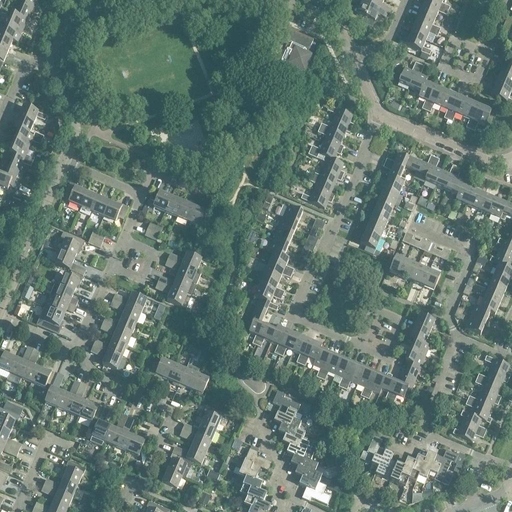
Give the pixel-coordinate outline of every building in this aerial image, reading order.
[(24,0),(17,17),(27,21),(36,0),(24,0)] [(380,0),(362,0),(361,4),(389,16),(391,11),(381,7),(383,1),(380,0)] [(425,0),(424,2),(448,12),(450,8),(441,4),(443,0),(425,0)] [(420,13),(435,20),(438,13),(446,16),(448,12),(424,2),(420,13)] [(389,16),(361,4),(356,15),(363,18),(361,23),(372,28),(377,16),(387,20),(389,16)] [(415,24),(438,34),(440,30),(432,26),(435,20),(420,13),(415,24)] [(27,21),(17,17),(12,15),(7,26),(22,32),(27,21)] [(410,35),(425,42),(428,35),(437,38),(438,34),(415,24),(410,35)] [(2,37),(13,42),(12,42),(17,44),(22,32),(7,26),(2,37)] [(276,59),(269,73),(295,84),(301,71),(305,73),(313,56),(308,54),(314,41),(288,30),(282,44),(286,45),(279,61),(276,59)] [(13,42),(2,37),(0,35),(0,49),(8,53),(12,42),(13,42)] [(425,42),(410,35),(405,46),(420,53),(427,56),(429,56),(431,52),(423,49),(425,42)] [(410,89),(420,66),(415,64),(412,72),(405,69),(398,84),(410,89)] [(420,94),(425,84),(427,79),(420,76),(424,67),(420,66),(410,89),(420,94)] [(500,75),(495,86),(511,93),(511,89),(511,80),(505,77),(500,75)] [(425,84),(420,94),(418,99),(425,102),(421,110),(426,112),(436,88),(425,84)] [(511,93),(495,86),(490,98),(511,106),(511,101),(508,100),(511,93)] [(447,93),(436,88),(426,112),(430,114),(433,105),(440,108),(447,93)] [(458,98),(447,93),(440,108),(447,111),(444,119),(448,121),(458,98)] [(348,97),(346,102),(357,107),(359,102),(348,97)] [(463,118),(469,103),(458,98),(448,121),(452,123),(456,115),(463,118)] [(480,107),(469,103),(463,118),(469,121),(466,129),(470,131),(480,107)] [(33,125),(36,118),(45,122),(47,117),(23,107),(18,118),(33,125)] [(332,122),(351,130),(353,126),(349,124),(352,117),(329,107),(327,111),(335,115),(332,122)] [(480,107),(470,131),(474,132),(478,124),(485,127),(491,112),(480,107)] [(18,132),(29,136),(33,125),(18,118),(13,130),(18,132)] [(351,130),(332,122),(329,129),(321,125),(319,129),(343,139),(346,132),(349,134),(351,130)] [(323,144),(342,152),(344,148),(340,146),(343,139),(319,129),(317,133),(326,137),(323,144)] [(18,132),(14,143),(29,149),(32,142),(40,146),(42,142),(33,138),(29,136),(18,132)] [(42,142),(44,137),(35,134),(33,138),(42,142)] [(34,161),(34,159),(26,156),(29,149),(14,143),(9,154),(14,156),(32,164),(34,161)] [(312,147),(310,151),(318,155),(324,157),(333,161),(336,155),(340,156),(342,152),(323,144),(320,151),(312,147)] [(403,172),(405,168),(409,158),(403,155),(402,158),(398,156),(395,163),(386,160),(385,164),(403,172)] [(14,156),(4,177),(15,182),(22,164),(31,168),(32,164),(14,156)] [(333,161),(324,157),(322,162),(326,163),(323,170),(342,178),(344,174),(340,172),(343,165),(333,161)] [(427,177),(435,159),(430,157),(427,165),(409,158),(405,168),(427,177)] [(435,159),(427,177),(425,182),(436,187),(442,172),(435,169),(439,161),(435,159)] [(388,179),(403,185),(405,181),(400,179),(403,172),(385,164),(383,168),(391,172),(388,179)] [(436,187),(447,192),(457,168),(452,166),(449,175),(442,172),(436,187)] [(458,196),(462,186),(465,181),(457,178),(461,170),(457,168),(447,192),(458,196)] [(310,177),(334,188),(337,181),(340,182),(342,178),(323,170),(320,177),(312,173),(310,177)] [(4,177),(0,176),(0,175),(0,188),(7,191),(9,187),(12,188),(15,182),(4,177)] [(314,192),(333,200),(335,196),(331,194),(334,188),(310,177),(308,182),(317,185),(314,192)] [(399,196),(403,185),(388,179),(383,190),(399,196)] [(68,203),(80,208),(86,194),(80,191),(81,189),(70,184),(65,196),(70,198),(68,203)] [(462,186),(458,196),(455,201),(467,206),(473,191),(462,186)] [(165,213),(171,198),(164,195),(165,193),(154,189),(149,201),(155,203),(153,208),(165,213)] [(394,207),(399,196),(383,190),(379,201),(394,207)] [(467,206),(478,211),(484,196),(473,191),(467,206)] [(333,200),(314,192),(311,199),(303,195),(301,200),(324,210),(327,203),(331,204),(333,200)] [(86,194),(80,208),(92,213),(99,196),(94,194),(93,197),(86,194)] [(99,196),(92,213),(103,218),(109,204),(103,201),(104,198),(99,196)] [(478,211),(489,216),(495,200),(484,196),(478,211)] [(176,218),(183,201),(179,199),(178,201),(171,198),(165,213),(176,218)] [(489,216),(500,220),(506,205),(495,200),(489,216)] [(188,223),(194,208),(187,205),(188,203),(183,201),(176,218),(188,223)] [(389,219),(394,207),(379,201),(374,212),(389,219)] [(116,206),(109,204),(103,218),(115,223),(117,218),(123,221),(128,209),(117,204),(116,206)] [(417,209),(425,212),(427,207),(420,204),(417,209)] [(500,220),(504,222),(506,217),(511,219),(511,207),(506,205),(500,220)] [(287,207),(282,218),(298,225),(302,214),(287,207)] [(194,208),(188,223),(200,228),(202,223),(208,226),(213,214),(202,209),(201,211),(194,208)] [(384,230),(389,219),(374,212),(369,223),(384,230)] [(278,229),(293,236),(298,225),(282,218),(278,229)] [(380,241),(384,230),(369,223),(364,234),(380,241)] [(159,236),(162,230),(150,225),(147,231),(159,236)] [(273,240),(288,247),(293,236),(278,229),(273,240)] [(147,231),(144,237),(156,242),(159,236),(147,231)] [(93,232),(90,238),(102,243),(105,237),(93,232)] [(360,245),(365,248),(375,252),(375,251),(380,241),(364,234),(360,245)] [(60,253),(74,260),(77,253),(79,254),(84,243),(72,238),(70,243),(65,241),(60,253)] [(90,238),(88,244),(100,249),(102,243),(90,238)] [(273,254),(283,258),(284,258),(288,247),(273,240),(268,252),(273,254)] [(511,245),(508,244),(499,240),(497,244),(501,246),(498,253),(511,258),(511,245)] [(54,265),(71,272),(83,277),(86,271),(72,265),(74,260),(60,253),(54,265)] [(498,266),(509,270),(511,263),(511,258),(498,253),(495,259),(491,258),(489,262),(498,266)] [(283,258),(273,254),(268,265),(292,275),(294,271),(286,267),(289,260),(284,258),(283,258)] [(167,261),(196,273),(201,261),(186,255),(184,261),(170,255),(167,261)] [(400,277),(406,262),(395,257),(389,272),(400,277)] [(167,261),(165,267),(179,273),(176,278),(191,285),(196,287),(201,275),(196,273),(167,261)] [(400,277),(411,282),(417,267),(406,262),(400,277)] [(290,279),(292,275),(268,265),(264,276),(279,282),(282,276),(290,279)] [(509,270),(498,266),(493,277),(508,284),(511,275),(511,271),(509,270)] [(411,282),(422,287),(429,272),(417,267),(411,282)] [(64,276),(59,287),(74,294),(77,287),(79,288),(83,277),(71,272),(69,278),(64,276)] [(422,287),(433,292),(440,276),(429,272),(422,287)] [(276,289),(279,282),(264,276),(259,287),(283,297),(284,293),(276,289)] [(504,294),(508,284),(493,277),(489,288),(504,294)] [(160,278),(158,284),(186,296),(191,298),(196,287),(191,285),(176,278),(174,284),(160,278)] [(158,284),(155,290),(169,296),(166,302),(181,308),(186,310),(191,298),(186,296),(158,284)] [(54,285),(49,297),(54,299),(75,308),(78,302),(71,299),(74,294),(59,287),(54,285)] [(259,300),(269,305),(270,304),(272,298),(281,301),(283,297),(259,287),(254,298),(259,300)] [(499,305),(504,294),(489,288),(484,299),(499,305)] [(112,301),(141,314),(146,302),(131,296),(129,301),(115,295),(112,301)] [(54,299),(49,310),(64,317),(66,311),(73,314),(75,308),(54,299)] [(479,310),(489,314),(489,315),(494,317),(499,305),(484,299),(479,310)] [(269,305),(259,300),(250,322),(260,326),(268,309),(276,312),(278,308),(270,304),(269,305)] [(136,325),(141,314),(112,301),(110,307),(124,313),(121,319),(136,325)] [(198,319),(202,309),(192,305),(188,315),(198,319)] [(37,326),(58,335),(63,324),(61,323),(64,317),(49,310),(45,308),(37,326)] [(489,314),(479,310),(474,308),(469,319),(485,326),(489,315),(489,314)] [(434,323),(419,316),(414,328),(429,334),(434,323)] [(131,337),(136,325),(121,319),(119,324),(105,318),(103,324),(131,337)] [(485,326),(469,319),(465,330),(480,337),(485,326)] [(252,345),(256,347),(264,328),(260,326),(250,322),(247,328),(250,330),(248,334),(255,337),(252,345)] [(126,348),(131,337),(103,324),(100,330),(114,336),(112,342),(126,348)] [(264,340),(271,343),(277,328),(273,326),(271,331),(264,328),(256,347),(260,349),(264,340)] [(274,354),(278,356),(288,333),(277,328),(271,343),(277,346),(274,354)] [(414,341),(425,345),(429,334),(414,328),(409,339),(414,341)] [(286,350),(293,353),(299,337),(288,333),(278,356),(282,358),(286,350)] [(296,364),(300,366),(310,342),(299,337),(293,353),(299,356),(296,364)] [(122,360),(126,348),(112,342),(109,347),(95,341),(93,347),(122,360)] [(425,345),(414,341),(409,352),(425,359),(430,347),(425,345)] [(315,362),(319,352),(320,352),(322,347),(310,342),(300,366),(304,367),(308,359),(315,362)] [(93,347),(90,353),(104,359),(102,365),(116,371),(121,373),(126,362),(122,360),(93,347)] [(16,360),(10,375),(21,379),(33,351),(27,348),(21,362),(16,360)] [(0,370),(10,375),(16,360),(9,357),(10,355),(0,350),(0,370)] [(33,351),(21,379),(32,384),(39,370),(33,367),(39,353),(33,351)] [(319,352),(315,362),(312,367),(319,370),(316,378),(320,380),(330,357),(320,352),(319,352)] [(405,363),(410,365),(420,370),(425,359),(409,352),(405,363)] [(328,374),(335,377),(341,361),(330,357),(320,380),(324,382),(328,374)] [(484,362),(492,365),(489,372),(508,380),(510,376),(507,375),(510,368),(486,358),(484,362)] [(167,381),(174,366),(162,361),(160,366),(154,363),(149,375),(160,380),(161,378),(167,381)] [(338,388),(342,390),(352,366),(341,361),(335,377),(341,379),(338,388)] [(400,387),(411,391),(420,370),(410,365),(400,387)] [(185,371),(174,366),(167,381),(174,384),(173,386),(178,388),(185,371)] [(350,383),(357,386),(363,371),(352,366),(342,390),(346,391),(350,383)] [(46,385),(52,387),(57,375),(47,370),(46,373),(39,370),(32,384),(44,389),(46,385)] [(197,376),(185,371),(178,388),(183,390),(184,388),(190,390),(197,376)] [(360,397),(364,399),(374,376),(363,371),(357,386),(364,389),(360,397)] [(507,385),(508,380),(489,372),(486,379),(478,376),(476,380),(500,390),(503,383),(507,385)] [(45,404),(57,409),(63,394),(57,392),(63,378),(57,375),(52,387),(45,404)] [(385,380),(381,390),(381,391),(388,393),(384,402),(388,403),(396,385),(390,382),(392,377),(387,375),(385,380)] [(197,376),(190,390),(197,393),(196,396),(201,398),(208,381),(197,376)] [(381,391),(381,390),(385,380),(374,376),(364,399),(368,401),(372,392),(379,395),(381,391)] [(497,397),(500,390),(476,380),(475,384),(483,388),(480,394),(499,402),(501,398),(497,397)] [(63,394),(57,409),(68,413),(80,385),(74,382),(68,396),(63,394)] [(80,385),(68,413),(79,418),(86,404),(80,401),(86,387),(80,385)] [(396,385),(388,403),(393,405),(396,397),(403,400),(405,396),(408,397),(411,391),(400,387),(396,385)] [(428,388),(425,395),(430,398),(433,390),(428,388)] [(277,415),(285,418),(288,411),(296,414),(299,406),(283,399),(285,396),(277,393),(272,404),(280,408),(277,415)] [(497,407),(499,402),(480,394),(477,401),(469,398),(467,402),(490,412),(493,405),(497,407)] [(481,421),(489,425),(491,420),(488,419),(490,412),(467,402),(465,406),(473,410),(471,416),(481,421)] [(93,419),(99,421),(104,409),(93,404),(93,407),(86,404),(79,418),(91,423),(93,419)] [(204,419),(201,426),(215,432),(221,420),(216,418),(218,412),(206,407),(201,418),(204,419)] [(101,447),(103,443),(110,428),(104,426),(110,412),(104,409),(99,421),(90,442),(101,447)] [(281,426),(289,429),(293,421),(296,414),(288,411),(285,418),(277,415),(274,422),(281,426)] [(486,431),(478,428),(481,421),(471,416),(462,412),(460,417),(464,418),(461,425),(484,435),(486,431)] [(0,416),(0,430),(10,435),(13,428),(15,429),(20,418),(8,413),(5,419),(0,416)] [(115,430),(110,428),(103,443),(115,448),(127,419),(121,416),(115,430)] [(126,452),(133,438),(127,435),(133,421),(127,419),(115,448),(126,452)] [(293,421),(289,429),(281,426),(278,433),(285,436),(294,440),(297,432),(300,424),(293,421)] [(215,432),(201,426),(198,431),(184,425),(182,431),(211,443),(215,432)] [(483,440),(484,435),(461,425),(458,432),(454,430),(452,435),(471,443),(474,436),(483,440)] [(0,430),(0,444),(19,452),(21,446),(7,440),(10,435),(0,430)] [(191,449),(206,455),(211,443),(182,431),(179,437),(193,443),(191,449)] [(297,432),(294,440),(285,436),(282,443),(289,447),(298,450),(301,442),(305,435),(297,432)] [(139,441),(133,438),(126,452),(138,458),(140,453),(146,455),(151,443),(140,438),(139,441)] [(371,465),(374,457),(381,460),(385,452),(378,449),(382,442),(373,438),(366,454),(363,453),(359,460),(371,465)] [(301,442),(298,450),(289,447),(286,454),(294,457),(302,461),(306,453),(309,445),(301,442)] [(0,444),(0,457),(2,452),(16,458),(19,452),(0,444)] [(234,447),(232,455),(239,457),(241,448),(234,447)] [(172,454),(193,463),(201,467),(206,455),(191,449),(189,454),(175,448),(172,454)] [(244,462),(252,465),(249,473),(257,476),(260,469),(268,472),(271,464),(255,457),(257,454),(249,450),(244,462)] [(381,460),(374,457),(371,465),(378,468),(386,472),(390,463),(393,456),(385,452),(381,460)] [(436,456),(432,465),(439,468),(436,476),(434,481),(446,486),(451,476),(446,474),(451,463),(454,464),(457,457),(446,452),(442,459),(436,456)] [(306,453),(302,461),(294,457),(290,464),(298,468),(306,471),(310,463),(313,456),(306,453)] [(439,468),(432,465),(436,456),(428,453),(424,460),(421,469),(429,473),(436,476),(439,468)] [(185,481),(193,463),(172,454),(167,465),(170,466),(167,473),(181,479),(185,481)] [(0,457),(0,471),(9,475),(12,469),(0,464),(0,457)] [(429,473),(421,469),(424,460),(417,457),(414,465),(410,473),(419,477),(426,480),(429,473)] [(209,461),(204,468),(214,475),(220,468),(209,461)] [(400,477),(408,481),(415,484),(419,477),(410,473),(414,465),(407,461),(404,469),(400,477)] [(244,462),(238,477),(245,480),(254,484),(254,483),(257,476),(249,473),(252,465),(244,462)] [(62,481),(77,488),(82,476),(77,474),(80,468),(68,463),(63,474),(65,475),(62,481)] [(310,463),(306,471),(298,468),(294,475),(302,478),(311,482),(314,474),(317,466),(310,463)] [(390,463),(386,472),(378,468),(375,475),(390,482),(397,466),(390,463)] [(390,482),(405,488),(408,481),(400,477),(404,469),(397,466),(390,482)] [(0,471),(0,490),(2,485),(4,486),(9,475),(0,471)] [(167,473),(164,480),(162,479),(157,490),(169,495),(171,489),(176,491),(181,479),(167,473)] [(315,492),(318,484),(321,477),(314,474),(311,482),(302,478),(299,485),(306,489),(315,492)] [(242,487),(239,495),(246,498),(250,490),(259,493),(262,486),(254,483),(254,484),(245,480),(238,477),(235,484),(242,487)] [(46,481),(43,487),(72,499),(77,488),(62,481),(60,487),(46,481)] [(309,503),(310,499),(327,506),(330,498),(322,495),(326,487),(318,484),(315,492),(306,489),(301,500),(309,503)] [(55,499),(52,504),(67,511),(72,499),(43,487),(41,493),(55,499)] [(250,508),(254,500),(263,504),(266,496),(259,493),(250,490),(246,498),(243,505),(250,508)] [(386,490),(384,497),(390,499),(393,493),(386,490)] [(267,511),(270,507),(263,504),(254,500),(250,508),(248,511),(257,511),(258,511),(261,511),(267,511)] [(168,511),(148,503),(144,511),(168,511)]
